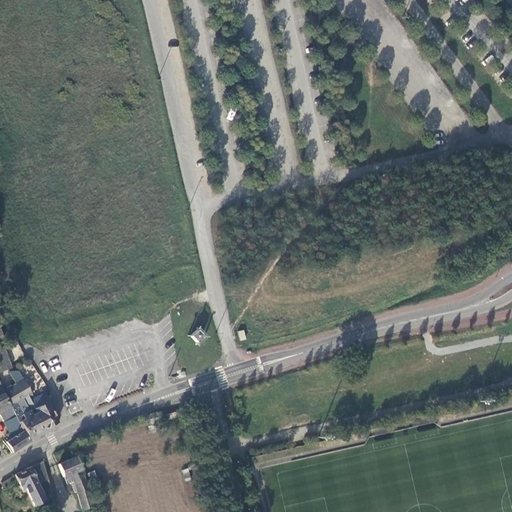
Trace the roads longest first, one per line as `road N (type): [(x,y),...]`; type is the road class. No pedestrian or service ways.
road 1 (tertiary): [(0,470),(169,395),(459,309)]
road 2 (track): [(240,445),(511,382)]
